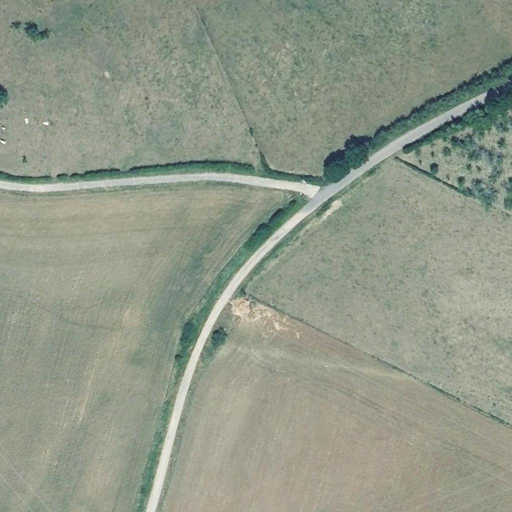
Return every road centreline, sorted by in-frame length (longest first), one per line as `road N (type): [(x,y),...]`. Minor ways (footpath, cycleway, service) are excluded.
road 1 (unclassified): [(511,83),(380,154),(258,254),(197,350),(147,511)]
road 2 (track): [(0,182),(59,187),(210,175),(324,193)]
